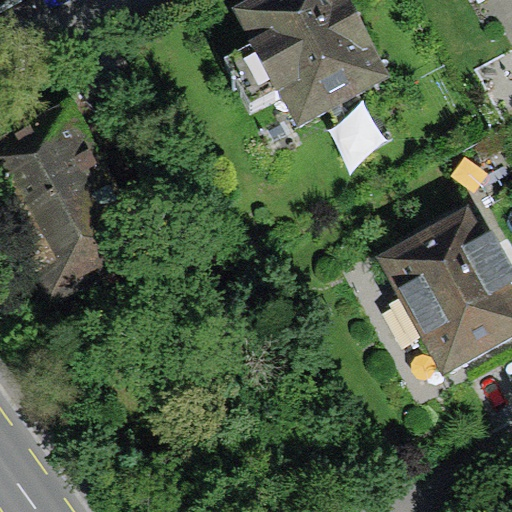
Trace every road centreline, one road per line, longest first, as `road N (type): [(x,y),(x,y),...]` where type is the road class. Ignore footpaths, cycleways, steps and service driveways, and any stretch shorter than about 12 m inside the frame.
road 1 (residential): [(123,0),(0,67)]
road 2 (residential): [(391,511),(511,447)]
